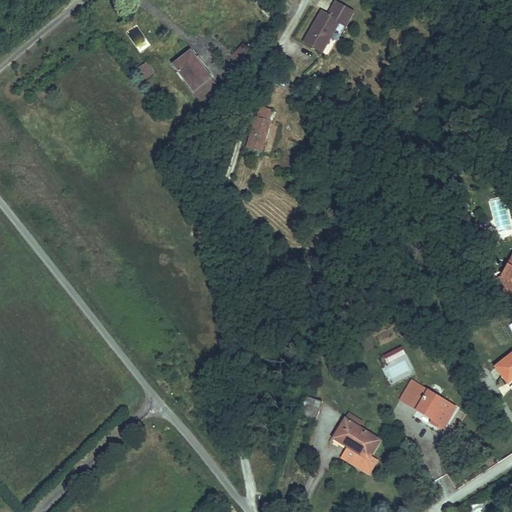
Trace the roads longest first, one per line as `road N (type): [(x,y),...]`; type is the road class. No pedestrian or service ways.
road 1 (residential): [(251,511),(217,235),(221,183),(253,93),(304,0)]
road 2 (residential): [(247,511),(0,201)]
road 3 (unknown): [(169,414),(64,511)]
